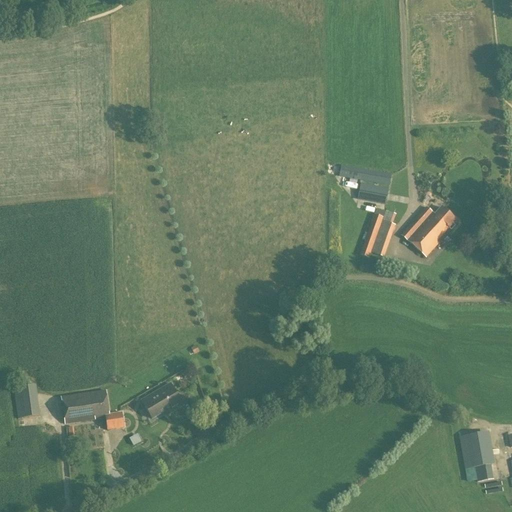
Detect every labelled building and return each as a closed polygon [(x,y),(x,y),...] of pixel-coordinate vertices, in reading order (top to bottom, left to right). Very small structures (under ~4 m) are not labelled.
[(389,187),(391,175),(341,166),(338,177),(340,177),(340,178),(389,187)] [(388,189),(360,184),(357,201),(385,206),(388,189)] [(426,209),(414,222),(413,221),(400,236),(426,259),(439,244),(458,223),(441,208),(434,216),(426,209)] [(374,215),(359,256),(364,258),(369,259),(371,254),(378,234),(382,221),(383,218),(375,215),(374,215)] [(378,234),(390,238),(395,226),(392,225),(382,221),(378,234)] [(166,415),(172,412),(182,406),(170,384),(141,401),(151,419),(164,412),(166,415)] [(17,419),(40,417),(38,386),(15,388),(17,419)] [(88,421),(99,419),(105,418),(107,430),(123,428),(121,413),(109,414),(105,391),(60,398),(64,425),(88,421)] [(476,468),(478,483),(494,480),(491,466),(495,465),(490,433),(459,438),(465,470),(476,468)] [(488,494),(503,491),(502,483),(487,485),(488,494)]
